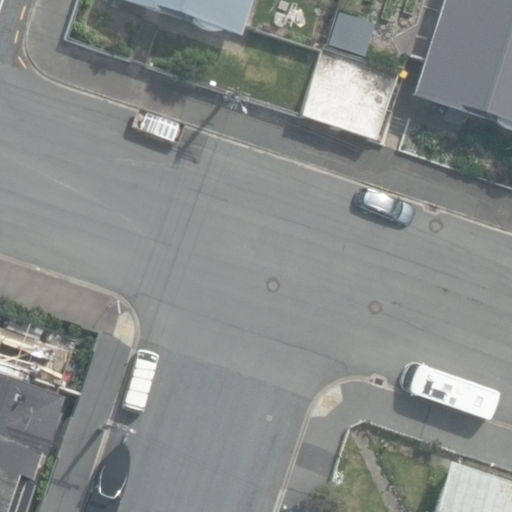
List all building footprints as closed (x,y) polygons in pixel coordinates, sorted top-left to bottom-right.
[(156,12),(235,38),(247,0),(104,0),(105,0),(155,17),(156,12)] [(411,0),(338,0),(325,37),(390,60),(411,0)] [(511,0),(438,0),(406,97),(511,130),(511,0)] [(298,115),(370,143),(396,74),(325,47),(298,115)] [(0,511),(19,511),(58,400),(5,382),(16,352),(0,346),(0,511)] [(511,511),(511,482),(445,461),(428,511),(421,511),(419,511),(418,511),(511,511)]
